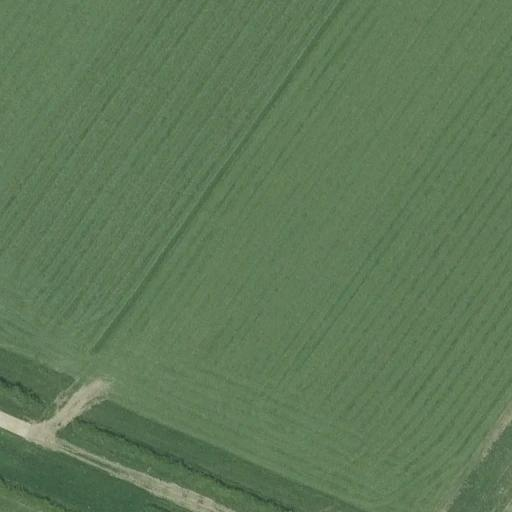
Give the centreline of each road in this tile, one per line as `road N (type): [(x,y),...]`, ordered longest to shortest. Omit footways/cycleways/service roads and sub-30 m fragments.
road 1 (track): [(511,236),(332,490),(308,511)]
road 2 (track): [(0,417),(219,511)]
